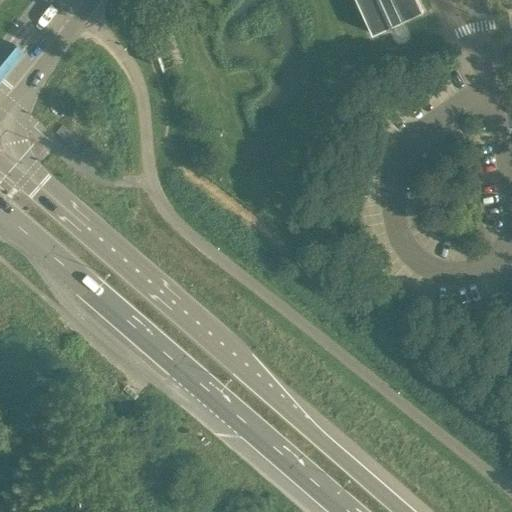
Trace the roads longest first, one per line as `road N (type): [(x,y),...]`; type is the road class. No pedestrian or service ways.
road 1 (unclassified): [(511,493),(167,213),(151,180),(130,68),(63,0)]
road 2 (motorway): [(404,511),(0,163)]
road 3 (motorway): [(0,211),(348,511)]
